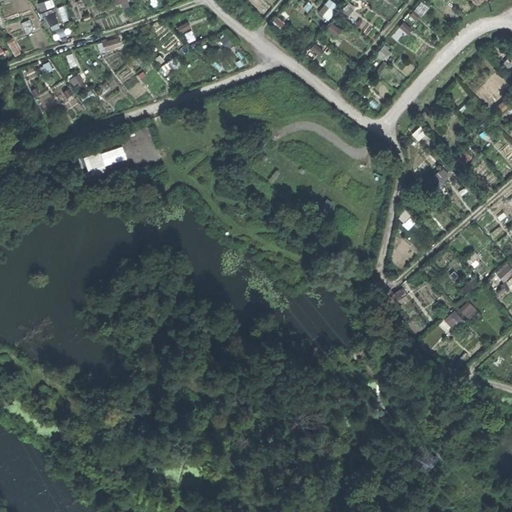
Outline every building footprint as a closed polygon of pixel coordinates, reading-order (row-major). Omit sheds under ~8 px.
[(325,6),(321,13),(329,18),(333,11),(325,6)] [(119,36),(103,42),(107,51),(122,45),(119,36)] [(490,67),(470,85),(488,106),(508,88),(490,67)] [(123,160),(118,146),(84,156),(90,174),(108,169),(106,165),(123,160)] [(456,310),(445,318),(454,329),(464,320),(456,310)]
